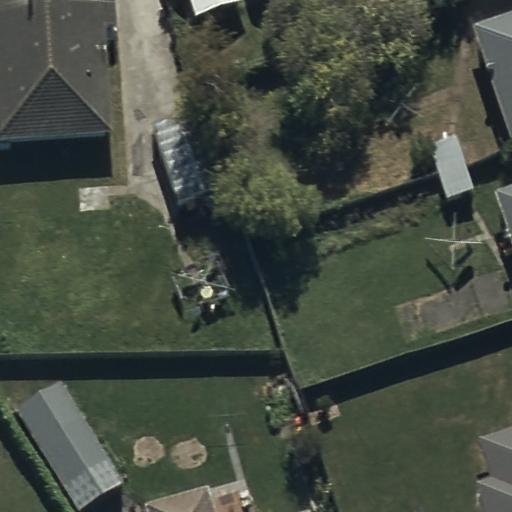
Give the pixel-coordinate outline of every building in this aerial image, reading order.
[(0,0),(0,156),(110,151),(104,39),(116,39),(115,8),(101,9),(100,0),(0,0)] [(245,0),(190,0),(196,17),(246,0),(245,0)] [(511,34),(471,48),(511,163),(511,196),(493,203),(511,256),(511,34)] [(199,123),(150,142),(178,216),(228,198),(199,123)] [(106,189),(106,168),(76,168),(76,198),(50,198),(50,230),(110,230),(110,189),(106,189)] [(63,392),(13,421),(67,511),(107,511),(128,500),(63,392)] [(477,497),(481,511),(511,511),(511,443),(479,454),(491,492),(477,497)] [(213,511),(211,500),(160,511),(213,511)]
